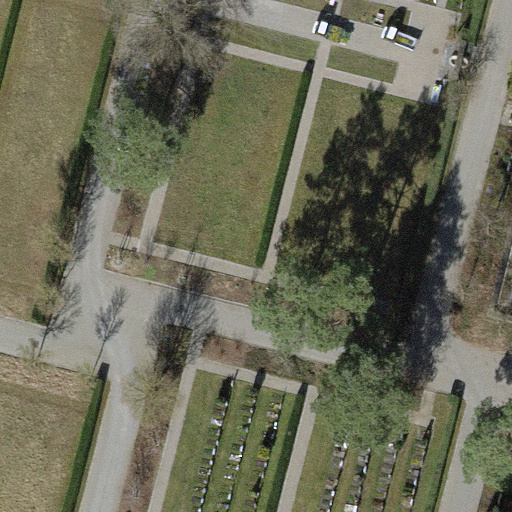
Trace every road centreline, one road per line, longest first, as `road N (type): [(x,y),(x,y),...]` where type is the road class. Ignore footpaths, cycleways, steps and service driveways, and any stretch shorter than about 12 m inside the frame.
road 1 (track): [(511,7),(427,345),(385,364),(151,304),(110,316),(56,353),(0,337)]
road 2 (track): [(101,511),(135,371),(90,264),(155,0)]
road 3 (track): [(208,0),(495,70)]
road 4 (track): [(427,345),(499,373),(465,511)]
